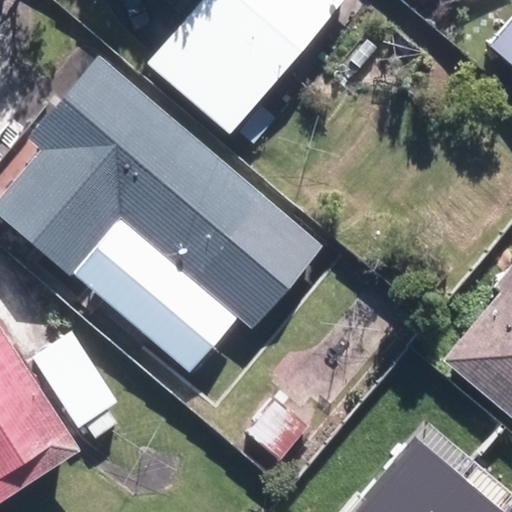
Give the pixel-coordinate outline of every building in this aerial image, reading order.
[(203,0),(147,65),(229,138),(348,0),(203,0)] [(511,24),(492,49),(511,65),(511,24)] [(235,316),(253,331),(324,249),(101,58),(30,141),(24,136),(0,164),(0,218),(70,278),(75,272),(121,219),(235,316)] [(235,316),(121,219),(75,272),(189,369),(235,316)] [(442,362),(511,420),(511,274),(510,277),(503,271),(491,287),(499,293),(442,362)] [(0,505),(79,455),(0,329),(0,505)] [(86,424),(95,437),(115,424),(107,411),(117,403),(73,335),(33,359),(77,429),(86,424)] [(245,434),(280,462),(309,427),(273,399),(245,434)] [(416,511),(452,470),(410,435),(343,511),(416,511)] [(498,511),(500,511),(452,470),(416,511),(498,511)]
